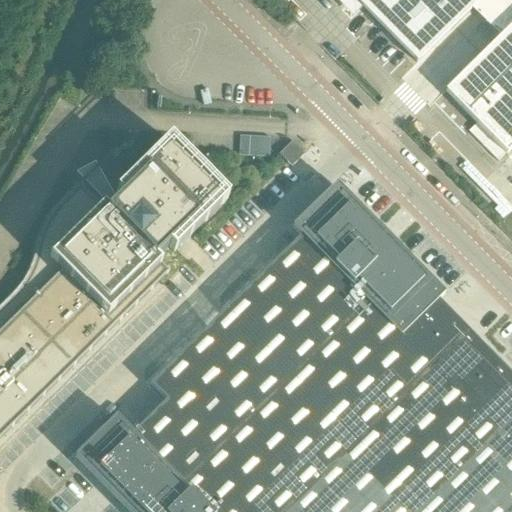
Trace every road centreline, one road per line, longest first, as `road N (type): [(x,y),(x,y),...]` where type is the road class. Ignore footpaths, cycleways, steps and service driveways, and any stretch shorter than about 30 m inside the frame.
road 1 (unclassified): [(359,137),(8,488),(10,511)]
road 2 (unclassified): [(511,293),(359,137)]
road 3 (unclassified): [(179,0),(158,30),(179,71),(250,80)]
